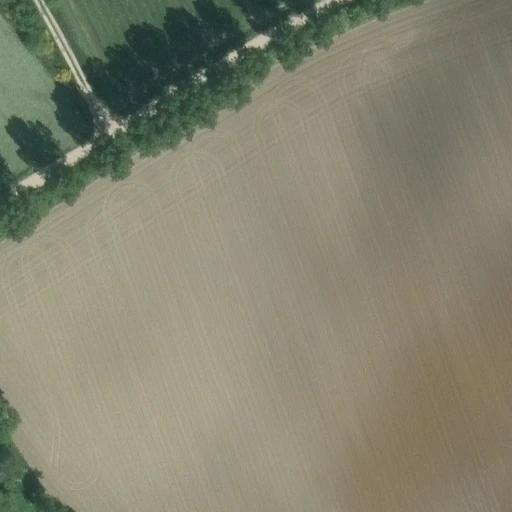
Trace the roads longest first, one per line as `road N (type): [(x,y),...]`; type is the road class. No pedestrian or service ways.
road 1 (track): [(0,214),(354,0)]
road 2 (track): [(38,0),(115,139)]
